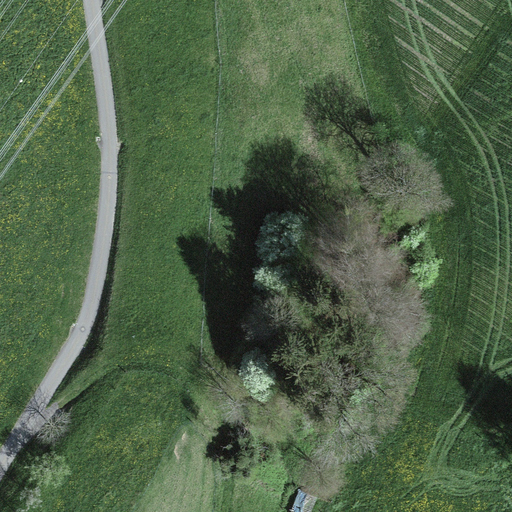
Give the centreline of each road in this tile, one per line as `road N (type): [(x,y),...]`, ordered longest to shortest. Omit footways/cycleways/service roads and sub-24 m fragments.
road 1 (unclassified): [(90,0),(108,162),(98,272),(72,346),(0,469)]
road 2 (track): [(22,431),(121,358),(176,364),(203,385),(226,426),(220,511)]
